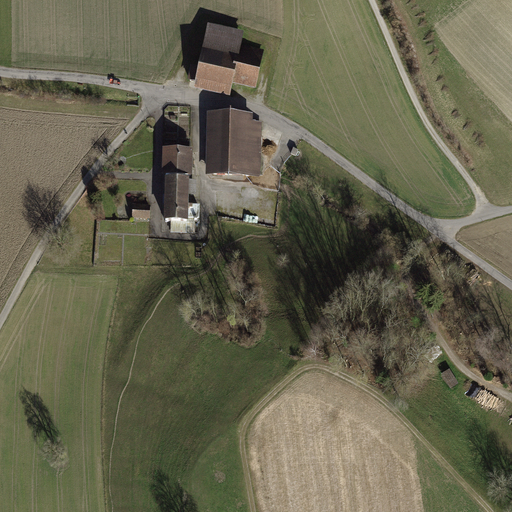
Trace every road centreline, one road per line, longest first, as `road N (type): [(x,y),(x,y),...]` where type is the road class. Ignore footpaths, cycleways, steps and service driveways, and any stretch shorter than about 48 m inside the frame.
road 1 (unclassified): [(511,283),(264,112),(0,71)]
road 2 (track): [(493,511),(380,398),(336,368),(297,376),(249,429),(256,511)]
road 3 (track): [(0,324),(89,178),(161,91)]
road 4 (track): [(488,213),(417,99),(373,0)]
road 5 (track): [(433,226),(407,259),(405,278),(465,371),(511,397)]
